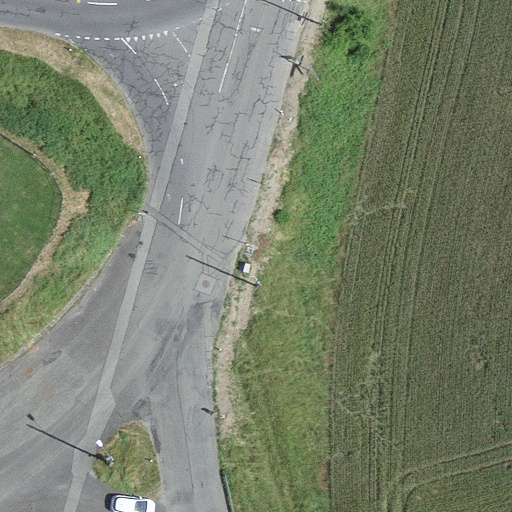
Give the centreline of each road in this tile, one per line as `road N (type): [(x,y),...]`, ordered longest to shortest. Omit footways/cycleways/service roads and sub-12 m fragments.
road 1 (tertiary): [(101,3),(187,136),(198,208)]
road 2 (tertiary): [(198,208),(251,0)]
road 3 (residential): [(21,469),(174,347)]
road 4 (tertiary): [(201,511),(174,347)]
road 5 (tertiary): [(174,347),(198,208)]
